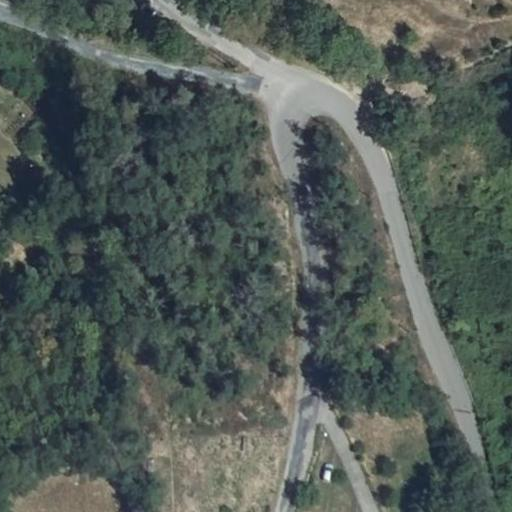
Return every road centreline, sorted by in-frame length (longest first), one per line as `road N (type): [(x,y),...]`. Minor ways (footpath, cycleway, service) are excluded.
road 1 (tertiary): [(296,93),(315,91),(351,106),(373,145),(478,442),(493,511)]
road 2 (tertiary): [(280,511),(308,393),(308,252),(282,135),(296,93)]
road 3 (residential): [(0,13),(121,55),(296,93)]
road 4 (residential): [(296,93),(269,66),(163,0)]
